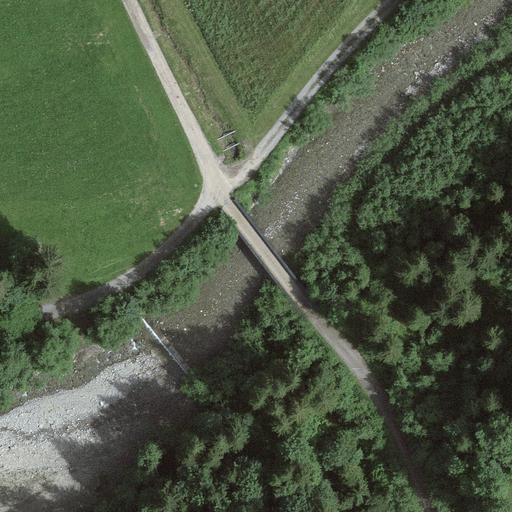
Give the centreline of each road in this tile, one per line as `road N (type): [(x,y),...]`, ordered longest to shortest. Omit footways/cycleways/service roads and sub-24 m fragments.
road 1 (track): [(218,186),(386,408),(423,511)]
road 2 (track): [(218,186),(151,266),(60,313),(0,326)]
road 3 (track): [(386,0),(218,186)]
road 4 (track): [(218,186),(127,0)]
